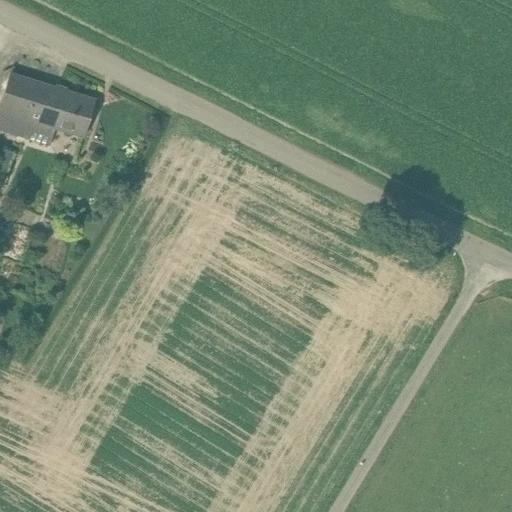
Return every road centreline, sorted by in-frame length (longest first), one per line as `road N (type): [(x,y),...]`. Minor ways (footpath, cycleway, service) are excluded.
road 1 (unclassified): [(491,256),(0,8)]
road 2 (unclassified): [(338,511),(491,256)]
